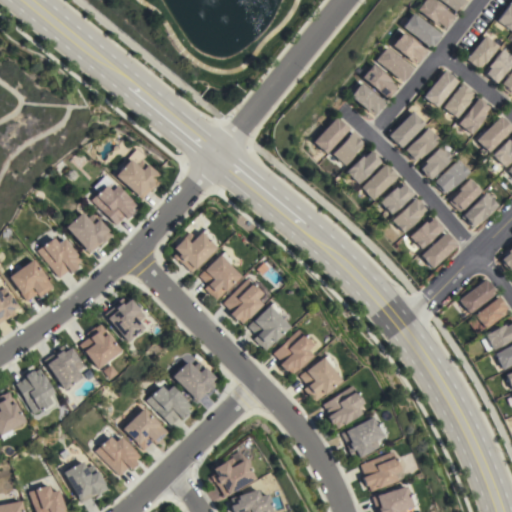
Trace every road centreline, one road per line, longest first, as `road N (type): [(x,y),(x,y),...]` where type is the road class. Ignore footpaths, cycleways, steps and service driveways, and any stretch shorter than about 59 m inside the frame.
road 1 (residential): [(130,254),(258,383),(319,461),(344,511)]
road 2 (tertiary): [(497,511),(428,368),(311,236)]
road 3 (residential): [(213,157),(130,254),(0,355)]
road 4 (residential): [(213,157),(331,0)]
road 5 (residential): [(120,511),(258,383)]
road 6 (residential): [(349,115),(474,252)]
road 7 (residential): [(375,139),(481,0)]
road 8 (residential): [(511,215),(398,327)]
road 9 (tertiary): [(311,236),(213,157)]
road 10 (tertiary): [(120,78),(25,0)]
road 11 (tertiary): [(213,157),(120,78)]
